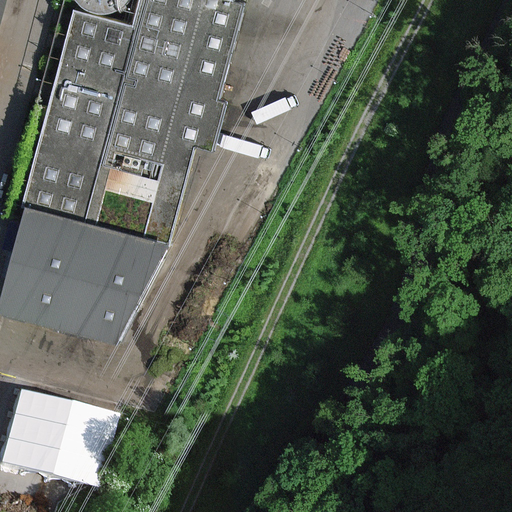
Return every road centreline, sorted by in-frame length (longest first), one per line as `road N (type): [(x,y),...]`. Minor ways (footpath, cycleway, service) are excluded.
road 1 (track): [(428,0),(357,131),(187,511)]
road 2 (unknown): [(0,320),(69,351),(149,349),(170,333),(210,158)]
